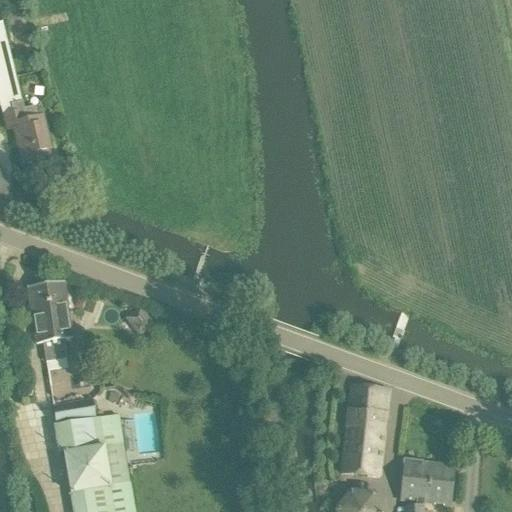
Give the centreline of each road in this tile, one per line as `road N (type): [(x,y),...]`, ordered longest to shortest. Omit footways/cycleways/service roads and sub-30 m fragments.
road 1 (unclassified): [(511,421),(0,238)]
road 2 (unknown): [(398,381),(388,511)]
